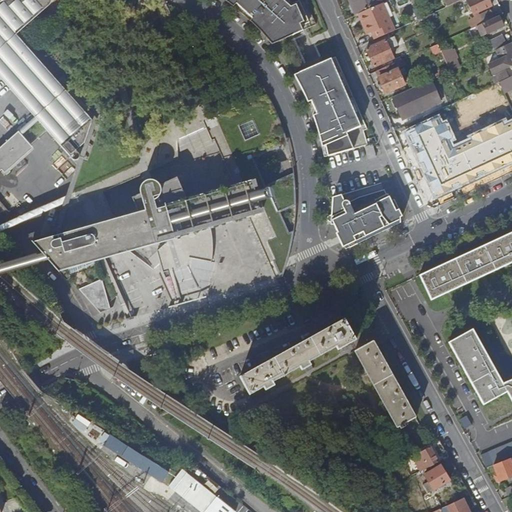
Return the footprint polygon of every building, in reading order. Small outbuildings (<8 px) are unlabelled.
[(0,77),(35,117),(0,148),(0,171),(47,130),(73,160),(77,160),(79,158),(80,156),(79,154),(79,152),(77,150),(85,143),(93,120),(65,90),(62,86),(31,51),(16,34),(35,17),(50,5),(52,1),(52,0),(3,0),(0,1),(0,77)] [(233,0),(236,3),(253,18),(276,39),(292,32),(293,35),(303,30),(301,26),(309,22),(300,0),(295,2),(290,5),(284,0),(233,0)] [(363,13),(375,7),(375,5),(382,2),(381,0),(349,0),(356,16),(359,14),(363,13)] [(469,0),(468,1),(474,15),(492,7),(489,0),(469,0)] [(383,4),(375,7),(363,13),(367,22),(363,24),(368,35),(372,33),(375,40),(395,31),(383,4)] [(484,24),(496,19),(492,11),(480,16),(484,24)] [(426,17),(429,23),(436,19),(434,13),(426,17)] [(430,24),(429,23),(426,17),(425,17),(421,19),(425,26),(430,24)] [(500,17),(496,19),(484,24),(480,25),(485,36),(504,27),(500,17)] [(272,44),(293,35),(292,32),(276,39),(253,18),(250,21),(257,27),(272,44)] [(296,38),(305,63),(320,57),(311,32),(296,38)] [(491,53),(498,50),(508,45),(503,36),(487,44),(491,53)] [(384,69),(394,65),(392,59),(394,58),(387,41),(367,50),(375,67),(382,64),(384,69)] [(511,43),(508,45),(498,50),(500,53),(498,54),(501,60),(497,62),(501,71),(511,66),(511,43)] [(331,59),(299,73),(294,75),(308,102),(312,101),(317,114),(313,116),(319,134),(324,152),(324,157),(328,156),(329,156),(354,149),(368,145),(363,130),(367,129),(335,57),(331,59)] [(395,65),(394,65),(384,69),(377,73),(386,94),(406,85),(399,70),(398,71),(395,65)] [(496,77),(499,83),(500,82),(509,78),(510,77),(507,72),(496,77)] [(511,82),(509,78),(500,82),(502,87),(511,82)] [(431,81),(394,98),(404,120),(442,103),(431,81)] [(296,193),(294,175),(294,173),(266,185),(254,158),(283,145),(276,131),(283,128),(282,126),(275,109),(266,93),(212,117),(204,121),(212,140),(214,139),(235,185),(238,193),(245,190),(252,215),(257,215),(259,221),(252,224),(276,277),(284,274),(286,267),(289,258),(292,247),(294,231),(290,232),(281,212),(296,206),(296,193)] [(511,118),(507,121),(506,118),(466,136),(467,139),(454,144),(453,143),(456,141),(447,120),(442,121),(439,114),(401,132),(433,200),(438,199),(440,202),(511,170),(511,118)] [(283,145),(287,142),(283,128),(276,131),(283,145)] [(373,144),(366,146),(369,158),(376,156),(373,144)] [(133,199),(139,212),(58,235),(59,239),(54,240),(54,239),(53,238),(50,237),(33,242),(43,253),(42,254),(44,261),(48,260),(59,271),(67,269),(95,261),(105,258),(169,240),(175,238),(211,228),(227,224),(249,217),(252,215),(245,190),(238,193),(235,185),(214,191),(187,199),(178,179),(161,186),(159,184),(157,182),(155,181),(154,180),(151,180),(148,181),(144,182),(142,184),(141,187),(140,190),(141,193),(141,195),(133,199)] [(346,200),(345,201),(342,195),(333,197),(333,204),(333,207),(332,215),(328,216),(327,224),(333,222),(346,249),(400,223),(387,194),(353,210),(349,202),(348,201),(347,200),(346,200)] [(0,225),(0,232),(63,204),(66,196),(0,225)] [(249,217),(252,224),(259,221),(257,215),(252,215),(249,217)] [(213,242),(211,228),(175,238),(169,240),(157,251),(163,272),(187,265),(189,257),(212,262),(212,256),(207,244),(213,242)] [(511,232),(506,235),(503,233),(499,235),(499,238),(477,249),(474,247),(470,249),(470,252),(442,266),(439,263),(435,265),(434,269),(420,276),(431,300),(446,293),(450,292),(482,276),(485,275),(511,262),(511,232)] [(117,296),(120,293),(105,258),(95,261),(67,269),(70,279),(79,289),(89,300),(91,301),(92,300),(93,303),(92,304),(100,313),(110,309),(113,308),(110,302),(117,296)] [(120,293),(117,296),(125,315),(129,312),(128,309),(120,293)] [(310,363),(337,348),(338,351),(356,341),(345,320),(240,378),(250,396),(264,388),(266,391),(275,386),(273,383),(300,368),(302,371),(312,366),(310,363)] [(511,380),(504,384),(482,346),(473,330),(450,343),(461,364),(459,367),(462,370),(465,370),(476,391),(475,393),(477,397),(480,397),(484,405),(508,392),(511,399),(511,380)] [(407,426),(406,424),(416,418),(373,341),(355,351),(399,428),(401,427),(402,429),(407,426)] [(119,378),(122,381),(142,372),(138,357),(126,360),(126,359),(114,362),(119,378)] [(257,407),(236,419),(239,425),(260,413),(257,407)] [(486,468),(494,465),(511,458),(511,457),(511,442),(481,455),(486,468)] [(421,472),(428,469),(439,463),(431,448),(413,457),(421,472)] [(511,461),(511,458),(494,465),(501,481),(511,475),(511,461)] [(429,482),(435,490),(451,481),(442,466),(426,476),(429,482)] [(199,511),(229,511),(232,509),(191,478),(178,495),(199,511)] [(430,493),(435,490),(429,482),(425,484),(430,493)] [(507,498),(511,495),(511,485),(503,490),(507,498)] [(469,511),(464,499),(448,506),(451,511),(469,511)]
